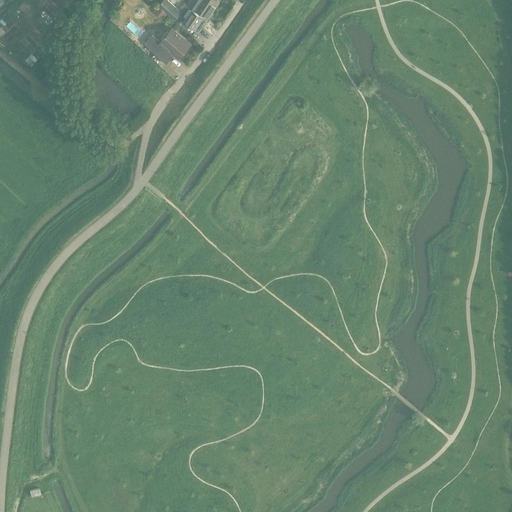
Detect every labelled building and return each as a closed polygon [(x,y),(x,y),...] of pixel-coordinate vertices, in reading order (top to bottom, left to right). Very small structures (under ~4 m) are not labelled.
[(180,14),(185,19),(184,20),(188,23),(187,24),(199,32),(207,20),(198,13),(192,9),(184,4),(179,10),(167,0),(164,0),(159,6),(175,20),(180,14)] [(216,0),(198,0),(198,1),(196,0),(190,0),(188,4),(193,8),(192,9),(198,13),(207,20),(207,19),(219,2),(216,0)] [(159,6),(155,10),(163,18),(167,14),(159,6)] [(183,38),(172,28),(160,42),(152,35),(144,43),(166,64),(174,55),(178,58),(189,46),(182,39),(183,38)] [(39,488),(30,491),(31,497),(41,494),(39,488)]
